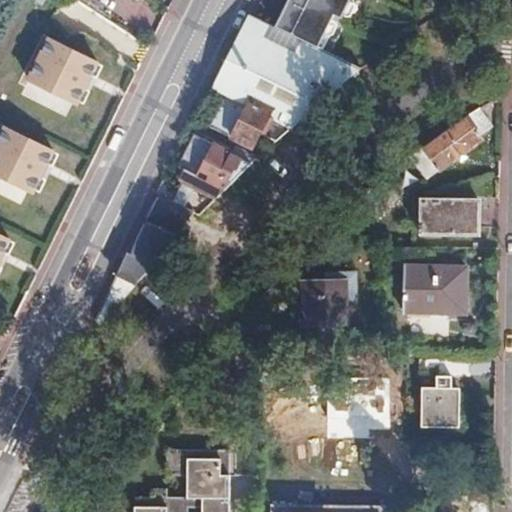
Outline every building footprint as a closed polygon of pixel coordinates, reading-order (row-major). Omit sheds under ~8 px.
[(285,0),(272,28),(314,49),(331,15),(338,19),(347,0),(285,0)] [(226,94),(267,115),(266,117),(289,128),(357,70),(320,54),(320,52),(314,49),(272,28),(248,17),(213,88),(226,94)] [(90,110),(116,60),(58,30),(32,80),(90,110)] [(258,134),(272,142),(289,128),(266,117),(267,115),(226,94),(210,127),(251,148),(258,134)] [(487,110),(482,104),(461,117),(405,159),(421,179),(433,169),(436,172),(477,142),(475,137),(487,127),(479,116),(487,110)] [(0,175),(42,197),(68,147),(10,118),(0,136),(0,175)] [(167,201),(187,212),(201,192),(213,197),(248,164),(192,136),(176,168),(182,171),(167,201)] [(393,197),(379,180),(353,200),(368,218),(393,197)] [(96,324),(103,315),(172,239),(169,237),(187,212),(167,201),(156,196),(128,251),(123,249),(90,321),(96,324)] [(472,204),(417,203),(416,232),(473,232),(472,204)] [(0,286),(25,237),(0,224),(0,286)] [(461,312),(462,267),(401,266),(399,310),(461,312)] [(323,274),(323,283),(343,283),(343,302),(354,302),(355,274),(323,274)] [(343,283),(323,283),(304,282),(303,324),(314,324),(333,324),(343,324),(343,302),(343,283)] [(333,324),(314,324),(313,332),(333,333),(333,324)] [(469,389),(492,389),(492,364),(470,364),(469,389)] [(456,389),(417,389),(417,429),(456,429),(456,389)] [(183,434),(162,401),(125,443),(137,463),(143,459),(183,434)] [(213,481),(183,434),(143,459),(173,507),(213,481)] [(225,501),(213,481),(173,507),(167,510),(168,511),(213,511),(212,509),(225,501)]
